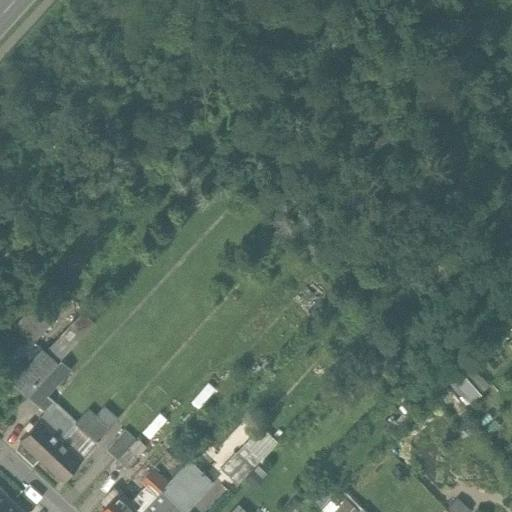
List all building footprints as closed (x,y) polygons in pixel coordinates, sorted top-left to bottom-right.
[(51,287),(16,323),(32,340),(67,303),(51,287)] [(41,347),(22,367),(15,361),(0,376),(0,378),(6,384),(12,379),(27,393),(36,384),(60,358),(48,347),(45,351),(41,347)] [(60,358),(36,384),(45,392),(69,367),(60,358)] [(462,402),(485,386),(469,364),(446,380),(462,402)] [(45,392),(36,384),(27,393),(37,402),(45,392)] [(55,401),(45,392),(37,402),(46,411),(55,401)] [(104,406),(95,415),(88,408),(75,423),(96,442),(116,418),(104,406)] [(19,438),(41,458),(62,436),(40,416),(19,438)] [(96,442),(75,423),(62,436),(83,456),(96,442)] [(124,430),(106,449),(115,457),(133,438),(124,430)] [(83,456),(62,436),(41,458),(62,478),(83,456)] [(143,448),(133,438),(115,457),(125,466),(143,448)] [(235,453),(219,470),(236,486),(260,461),(244,445),(235,453)] [(166,482),(137,511),(178,511),(181,510),(182,511),(209,483),(187,461),(166,483),(166,482)] [(129,502),(113,487),(101,499),(107,504),(99,511),(137,511),(166,482),(150,468),(139,480),(145,485),(129,502)] [(0,485),(0,502),(8,493),(0,485)] [(0,502),(0,511),(27,511),(28,511),(8,493),(0,502)] [(466,511),(471,507),(456,495),(446,506),(453,511),(466,511)]
